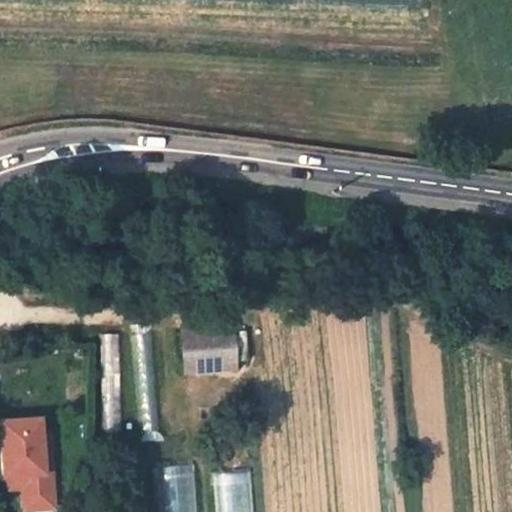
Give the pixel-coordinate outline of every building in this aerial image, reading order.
[(229,326),(179,331),(183,371),(233,366),(229,326)] [(34,420),(0,424),(0,468),(1,480),(6,479),(19,477),(21,491),(23,511),(31,511),(53,509),(47,454),(39,455),(36,435),(34,420)] [(44,434),(36,435),(39,455),(47,454),(44,434)] [(252,511),(250,466),(218,468),(220,511),(252,511)] [(164,471),(166,511),(198,511),(196,469),(164,471)] [(19,477),(6,479),(8,493),(21,491),(19,477)]
